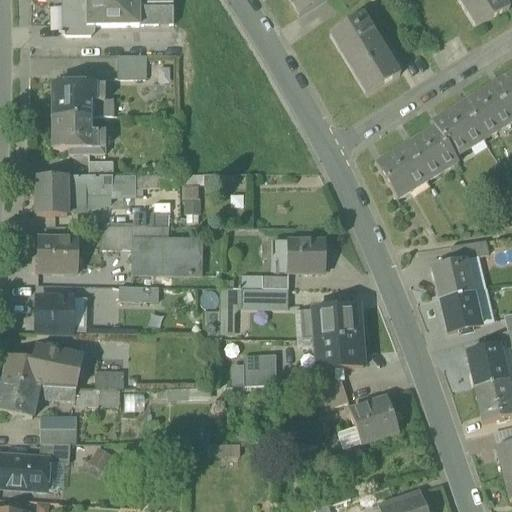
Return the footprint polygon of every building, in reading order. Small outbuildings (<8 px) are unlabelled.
[(65,39),(90,39),(93,36),(93,29),(86,29),(85,0),(66,0),(66,2),(61,6),(62,36),(65,39)] [(138,28),(138,0),(85,0),(86,29),(93,29),(138,28)] [(171,0),(138,0),(138,28),(172,27),(171,0)] [(287,0),(299,18),(327,0),(287,0)] [(455,0),(475,32),(510,11),(503,0),(455,0)] [(330,39),(368,100),(403,78),(365,17),(330,39)] [(116,60),(117,82),(145,83),(145,60),(116,60)] [(53,89),(53,120),(91,120),(90,105),(105,105),(105,102),(104,82),(68,83),(68,89),(53,89)] [(375,169),(399,205),(415,195),(412,190),(425,181),(428,186),(445,175),(442,170),(455,162),(454,160),(482,142),(484,144),(500,134),(498,131),(511,122),(511,123),(511,82),(504,88),(501,82),(491,89),(494,94),(475,106),(472,101),(462,108),(465,113),(446,126),(442,121),(433,127),(438,135),(418,148),(415,143),(405,150),(407,153),(388,165),(386,162),(375,169)] [(90,105),(91,120),(113,120),(113,102),(105,102),(105,105),(90,105)] [(91,135),(91,120),(53,120),(54,153),(69,153),(69,159),(105,159),(105,135),(91,135)] [(86,166),(86,180),(113,179),(113,165),(86,166)] [(170,178),(135,179),(135,191),(170,191),(170,178)] [(110,198),(113,198),(113,179),(86,180),(86,194),(90,198),(110,198)] [(135,201),(135,191),(135,179),(113,179),(113,198),(110,198),(110,201),(135,201)] [(67,218),(67,214),(67,194),(86,194),(86,180),(37,180),(38,219),(67,218)] [(87,214),(86,194),(67,194),(67,214),(87,214)] [(110,208),(110,201),(110,198),(90,198),(86,194),(87,214),(95,214),(110,208)] [(186,216),(198,216),(197,205),(186,205),(186,216)] [(132,216),(132,230),(168,231),(168,217),(132,216)] [(132,233),(132,241),(168,241),(168,231),(132,230),(132,233)] [(98,255),(132,256),(132,245),(132,241),(132,233),(99,233),(98,255)] [(201,242),(168,241),(132,241),(132,245),(159,245),(158,281),(201,282),(201,242)] [(37,276),(75,277),(76,243),(38,242),(37,276)] [(269,277),(287,276),(287,244),(269,243),(269,277)] [(287,276),(324,277),(324,244),(287,244),(287,276)] [(131,281),(158,281),(159,245),(132,245),(132,256),(131,281)] [(449,250),(453,266),(464,263),(464,264),(479,260),(488,258),(485,245),(449,250)] [(472,296),(486,293),(479,260),(464,264),(472,296)] [(432,270),(440,303),(472,296),(464,264),(464,263),(453,266),(432,270)] [(241,281),(241,293),(260,293),(261,281),(241,281)] [(261,281),(260,293),(241,293),(241,309),(287,310),(287,294),(288,282),(261,281)] [(117,305),(157,306),(157,291),(118,290),(117,305)] [(218,337),(232,338),(233,319),(241,309),(241,293),(219,293),(219,317),(218,317),(218,337)] [(486,293),(472,296),(479,330),(494,326),(486,293)] [(479,330),(472,296),(440,303),(447,337),(479,330)] [(35,337),(71,338),(72,302),(36,301),(35,337)] [(72,302),(71,338),(85,338),(86,302),(72,302)] [(313,315),(315,344),(360,340),(357,312),(313,315)] [(315,344),(313,315),(294,317),(296,345),(315,344)] [(204,338),(218,339),(218,337),(218,317),(204,317),(204,338)] [(511,348),(511,334),(509,335),(502,337),(505,350),(511,348)] [(362,371),(360,340),(315,344),(318,374),(362,371)] [(28,349),(9,344),(6,358),(25,362),(28,349)] [(511,349),(500,353),(507,384),(511,383),(511,349)] [(466,358),(474,392),(507,384),(500,353),(499,350),(466,358)] [(38,391),(75,393),(73,360),(34,351),(31,366),(43,369),(38,391)] [(274,359),(250,361),(251,374),(275,372),(274,359)] [(6,361),(2,383),(38,391),(43,369),(31,366),(6,361)] [(231,392),(245,391),(244,374),(244,369),(230,369),(231,392)] [(276,389),(275,372),(251,374),(244,374),(245,391),(271,389),(276,389)] [(94,374),(94,393),(99,393),(103,393),(119,393),(122,393),(122,374),(94,374)] [(38,391),(2,383),(0,390),(0,414),(31,422),(35,403),(38,391)] [(311,386),(323,422),(348,414),(339,384),(311,386)] [(511,405),(507,384),(474,392),(482,426),(511,419),(511,405)] [(74,405),(75,393),(38,391),(35,403),(73,405),(74,405)] [(73,410),(86,410),(87,394),(75,393),(74,405),(73,405),(73,410)] [(94,393),(87,394),(86,410),(98,411),(98,409),(99,393),(94,393)] [(103,393),(99,393),(98,409),(118,410),(119,393),(103,393)] [(187,394),(166,394),(166,402),(165,404),(188,404),(187,394)] [(187,394),(188,404),(210,404),(210,394),(187,394)] [(354,430),(359,448),(397,435),(386,402),(348,414),(354,430)] [(70,447),(75,447),(75,420),(39,420),(39,447),(70,447)] [(341,453),(359,448),(354,430),(336,436),(341,453)] [(511,431),(492,436),(496,451),(511,446),(511,431)] [(511,446),(496,451),(504,481),(511,479),(511,446)] [(64,467),(68,467),(70,447),(39,447),(38,463),(47,464),(47,466),(64,467)] [(208,459),(220,459),(220,448),(208,448),(208,459)] [(239,448),(220,448),(220,459),(239,459),(239,448)] [(112,459),(97,450),(87,466),(102,475),(112,459)] [(0,490),(45,494),(47,466),(47,464),(38,463),(0,460),(0,490)] [(47,466),(45,494),(62,495),(64,467),(47,466)] [(376,511),(423,511),(418,496),(376,511)]
